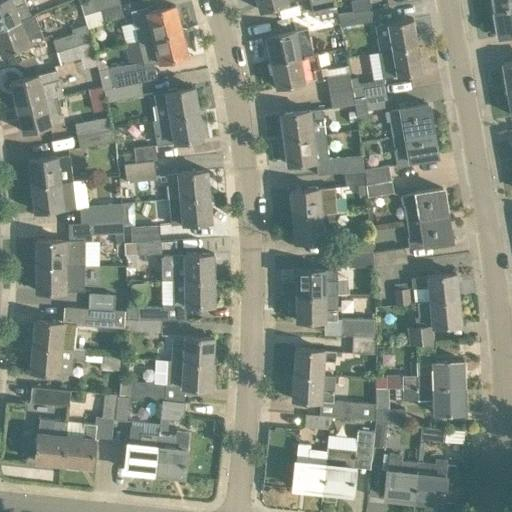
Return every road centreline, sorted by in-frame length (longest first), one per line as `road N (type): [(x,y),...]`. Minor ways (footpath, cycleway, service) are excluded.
road 1 (residential): [(248,511),(240,499),(254,285),(236,100),(212,0)]
road 2 (residential): [(500,511),(494,257),(447,0)]
